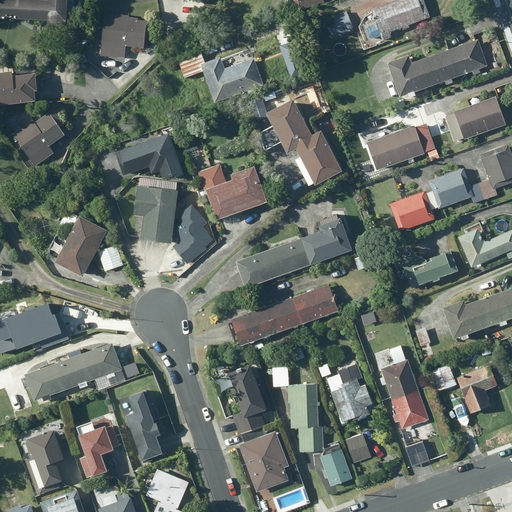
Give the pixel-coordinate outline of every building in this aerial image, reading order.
[(64,0),(42,0),(42,4),(0,1),(0,20),(63,24),(64,0)] [(297,0),(301,12),(326,2),(325,0),(297,0)] [(427,23),(419,0),(401,0),(371,10),(380,39),(427,23)] [(355,32),(346,12),(328,21),(336,40),(355,32)] [(127,19),(102,17),(98,60),(122,62),(123,49),(141,50),(143,25),(126,24),(127,19)] [(476,42),(448,51),(458,77),(486,68),(476,42)] [(448,51),(413,64),(422,90),(458,77),(448,51)] [(222,59),(200,66),(214,104),(261,88),(250,61),(225,70),(222,59)] [(395,99),(422,90),(413,64),(408,66),(406,60),(384,67),(395,99)] [(7,73),(0,73),(0,105),(33,103),(32,75),(6,78),(7,73)] [(493,98),(442,118),(453,145),(504,125),(493,98)] [(313,141),(310,136),(292,102),(265,117),(285,156),(294,151),(313,141)] [(47,114),(11,137),(35,167),(72,142),(47,114)] [(426,127),(368,146),(377,170),(434,150),(426,127)] [(313,141),(294,151),(313,187),(341,172),(319,132),(310,136),(313,141)] [(170,134),(113,153),(122,180),(147,171),(149,177),(159,174),(160,178),(175,181),(184,178),(170,134)] [(486,177),(479,179),(485,197),(497,193),(495,186),(511,180),(511,144),(478,157),(486,177)] [(219,166),(195,175),(214,225),(265,206),(252,172),(225,182),(219,166)] [(474,201),(485,197),(479,179),(473,182),(467,168),(427,183),(430,192),(427,194),(433,209),(472,195),(474,201)] [(154,194),(137,192),(134,218),(144,219),(141,242),(166,245),(172,197),(154,194)] [(437,221),(433,209),(427,194),(388,208),(399,235),(437,221)] [(105,231),(77,217),(55,260),(82,275),(105,231)] [(316,237),(309,239),(318,262),(350,251),(344,234),(339,236),(332,217),(312,225),(316,237)] [(477,229),(456,238),(469,268),(511,248),(511,233),(510,230),(483,242),(477,229)] [(309,239),(267,254),(275,278),(318,262),(309,239)] [(117,246),(98,252),(104,273),(124,267),(117,246)] [(456,270),(449,252),(429,260),(401,248),(388,253),(399,279),(407,275),(412,287),(456,270)] [(240,290),(275,278),(267,254),(232,267),(240,290)] [(364,255),(353,259),(358,271),(369,267),(364,255)] [(511,318),(511,286),(500,291),(510,319),(511,318)] [(328,287),(295,298),(304,325),(338,314),(328,287)] [(510,319),(500,291),(471,301),(481,329),(510,319)] [(295,298),(261,310),(271,337),(304,325),(295,298)] [(481,329),(471,301),(442,311),(452,339),(481,329)] [(35,316),(0,327),(0,353),(44,338),(66,320),(55,302),(35,316)] [(261,310),(228,322),(237,348),(271,337),(261,310)] [(377,322),(373,312),(356,319),(360,328),(377,322)] [(424,327),(414,330),(419,347),(429,344),(424,327)] [(72,337),(68,328),(52,335),(55,344),(72,337)] [(118,344),(91,354),(100,380),(102,387),(131,377),(118,344)] [(301,348),(289,352),(293,364),(305,359),(301,348)] [(66,392),(96,382),(87,355),(56,365),(66,392)] [(357,359),(322,370),(339,425),(369,416),(366,407),(372,405),(357,359)] [(404,362),(381,369),(390,398),(413,391),(404,362)] [(30,404),(64,392),(54,365),(20,377),(30,404)] [(253,365),(227,375),(241,414),(230,418),(236,435),(274,421),(253,365)] [(434,392),(455,385),(449,365),(428,372),(434,392)] [(490,365),(457,378),(471,412),(490,404),(485,393),(499,387),(490,365)] [(288,367),(271,367),(272,386),(286,386),(287,433),(294,433),(294,454),(319,454),(328,483),(346,478),(335,444),(323,448),(323,425),(317,425),(316,384),(289,385),(288,367)] [(413,391),(390,398),(399,426),(422,419),(413,391)] [(123,417),(139,462),(161,454),(154,436),(160,434),(156,422),(151,424),(140,393),(126,398),(132,414),(123,417)] [(108,423),(74,437),(90,475),(102,470),(95,452),(116,443),(108,423)] [(52,432),(16,446),(35,494),(63,483),(55,462),(71,456),(64,436),(55,439),(52,432)] [(290,468),(275,432),(242,446),(259,488),(286,477),(283,470),(290,468)] [(362,434),(345,441),(354,462),(370,456),(362,434)] [(170,472),(157,468),(144,497),(168,506),(175,509),(186,499),(191,487),(188,476),(184,466),(170,472)] [(81,511),(72,488),(40,501),(44,511),(81,511)] [(132,511),(128,497),(95,509),(96,511),(132,511)]
